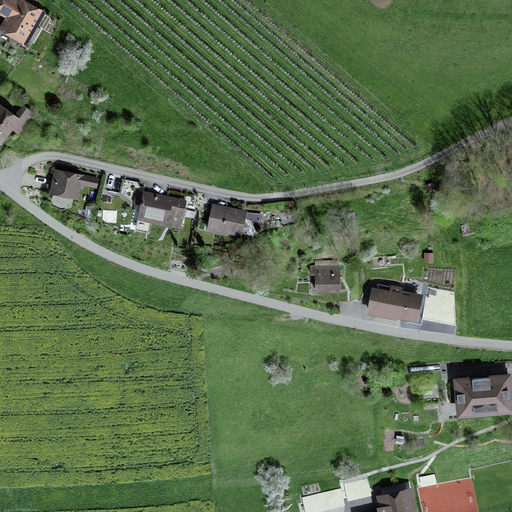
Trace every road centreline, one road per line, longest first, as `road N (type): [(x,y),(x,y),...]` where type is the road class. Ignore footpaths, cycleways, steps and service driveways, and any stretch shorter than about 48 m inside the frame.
road 1 (residential): [(511,347),(331,319),(142,269),(97,251),(0,181)]
road 2 (residential): [(0,181),(43,160),(69,160),(223,195),(288,198)]
road 3 (unclassified): [(288,198),(383,179),(511,123)]
